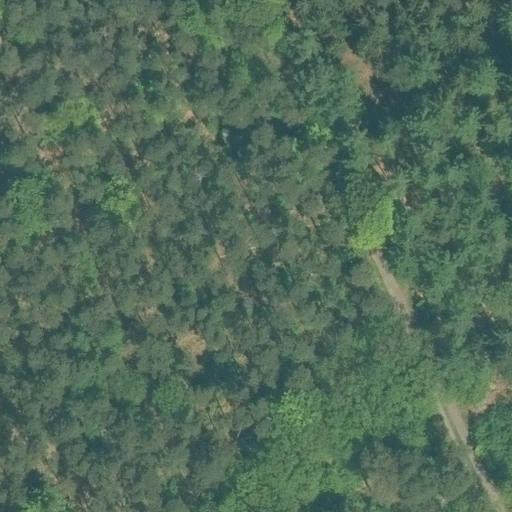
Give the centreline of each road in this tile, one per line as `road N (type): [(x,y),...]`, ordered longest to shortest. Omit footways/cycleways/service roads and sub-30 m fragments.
road 1 (track): [(260,0),(411,318)]
road 2 (track): [(218,511),(411,318)]
road 3 (track): [(411,318),(501,511)]
